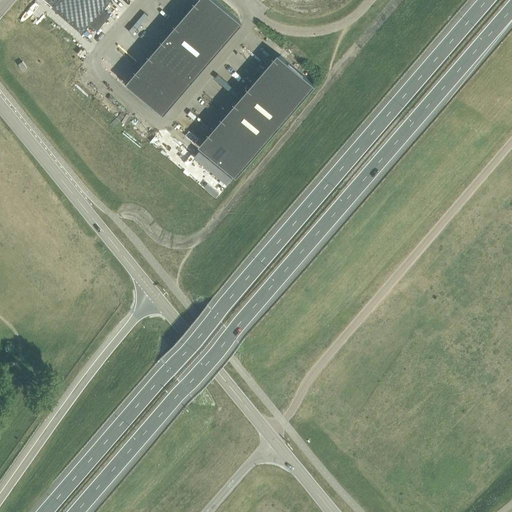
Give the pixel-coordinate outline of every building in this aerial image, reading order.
[(44,0),(82,32),(89,24),(95,30),(108,15),(102,9),(109,0),(44,0)] [(216,0),(201,0),(194,8),(227,34),(240,20),(216,0)] [(194,8),(181,23),(213,50),(227,34),(194,8)] [(181,23),(168,38),(200,66),(213,50),(181,23)] [(168,38),(155,54),(187,81),(200,66),(168,38)] [(155,54),(142,69),(174,96),(187,81),(155,54)] [(281,55),(267,71),(281,83),(299,98),(312,82),(281,55)] [(174,96),(142,69),(129,84),(160,112),(174,96)] [(267,71),(254,86),(286,113),(299,98),(281,83),(267,71)] [(254,86),(241,101),(254,113),(273,128),(286,113),(254,86)] [(241,101),(228,116),(241,128),(260,144),(273,128),(254,113),(241,101)] [(228,116),(215,132),(247,159),(260,144),(241,128),(228,116)] [(247,159),(215,132),(201,147),(233,174),(247,159)] [(200,150),(194,156),(227,185),(233,178),(231,177),(200,150)]
